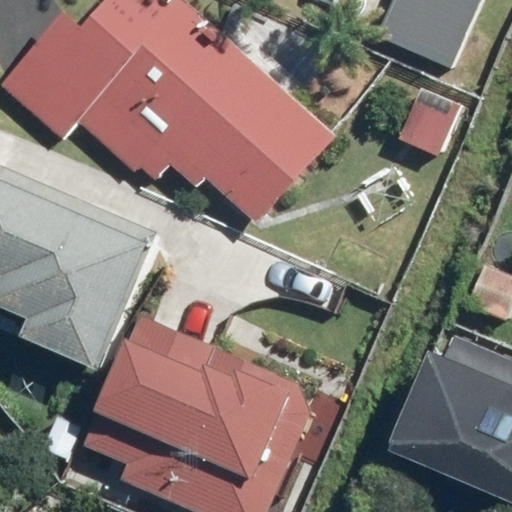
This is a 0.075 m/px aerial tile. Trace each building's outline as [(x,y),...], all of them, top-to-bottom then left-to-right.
[(266,230),(348,142),(194,0),(179,0),(177,3),(173,0),(90,0),(9,88),(74,148),(91,130),(162,196),(184,171),(207,193),(216,184),(266,230)] [(458,77),(492,0),(400,0),(381,42),(458,77)] [(448,161),(473,103),(430,84),(405,143),(448,161)] [(0,270),(14,277),(4,300),(41,315),(30,340),(106,373),(165,232),(0,162),(0,270)] [(511,327),(511,276),(486,266),(468,314),(511,330),(511,327)] [(130,484),(198,511),(275,511),(298,454),(324,464),(349,402),(144,320),(106,416),(150,434),(130,484)] [(511,356),(462,335),(454,356),(437,349),(394,452),(411,458),(511,499),(511,356)]
